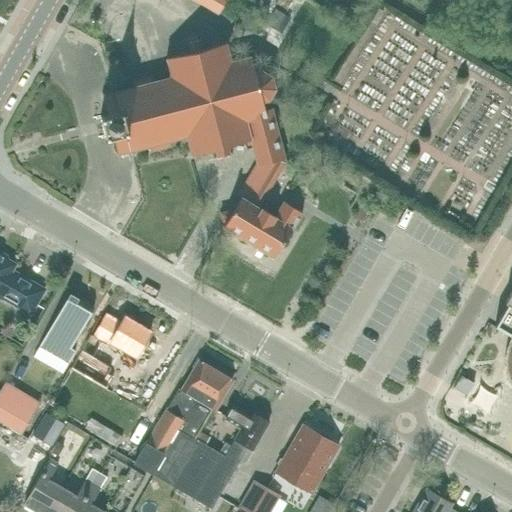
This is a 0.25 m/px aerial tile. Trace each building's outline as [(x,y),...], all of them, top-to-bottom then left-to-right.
[(198,0),(219,12),(225,0),(198,0)] [(276,10),(267,24),(281,33),(290,18),(276,10)] [(230,61),(225,44),(202,50),(200,41),(186,44),(188,53),(165,59),(170,77),(153,81),(152,76),(131,81),(133,86),(101,94),(106,114),(99,116),(105,137),(112,136),(117,155),(148,147),(150,152),(170,147),(169,141),(186,137),(190,155),(213,149),(216,158),(230,154),(227,146),(250,140),(256,166),(269,174),(251,204),(241,197),(232,212),(228,210),(219,212),(221,222),(224,224),(223,226),(275,257),(292,228),(294,229),(303,214),(283,202),(275,216),(261,208),(261,209),(259,208),(286,163),(272,109),(264,111),(262,102),(268,101),(274,90),(271,77),(259,70),(253,71),(250,56),(230,61)] [(418,176),(427,159),(416,153),(407,170),(418,176)] [(0,298),(29,316),(44,290),(12,271),(15,264),(0,255),(0,298)] [(40,346),(69,362),(75,351),(74,350),(74,351),(70,349),(78,335),(80,332),(94,308),(77,298),(70,294),(68,298),(56,318),(54,322),(40,346)] [(511,296),(494,327),(511,336),(508,344),(506,351),(505,359),(505,367),(506,375),(509,382),(511,387),(511,296)] [(126,326),(121,323),(106,315),(93,337),(89,335),(70,369),(105,390),(112,377),(100,370),(115,345),(126,326)] [(150,332),(127,319),(124,317),(121,323),(126,326),(115,345),(136,357),(150,332)] [(211,436),(199,429),(212,409),(214,411),(232,381),(199,361),(181,390),(179,389),(135,462),(172,484),(196,442),(204,446),(211,436)] [(467,395),(474,383),(461,376),(454,388),(467,395)] [(35,412),(0,391),(0,420),(22,433),(35,412)] [(268,423),(250,412),(249,414),(234,406),(224,422),(240,431),(233,441),(235,442),(225,459),(204,446),(196,442),(172,484),(211,508),(237,463),(240,465),(246,461),(252,450),(268,423)] [(37,428),(56,439),(64,424),(45,413),(37,428)] [(91,417),(85,427),(116,447),(122,437),(91,417)] [(311,493),(339,446),(302,424),(274,472),(298,485),(311,493)] [(79,428),(72,442),(86,449),(93,435),(79,428)] [(51,451),(58,456),(64,445),(57,441),(51,451)] [(36,511),(46,511),(61,487),(48,479),(57,463),(50,459),(23,504),(36,511)] [(75,511),(92,483),(93,484),(99,473),(92,469),(85,480),(84,479),(75,495),(61,487),(46,511),(75,511)] [(92,483),(75,511),(104,511),(105,511),(90,503),(99,488),(101,489),(107,478),(99,473),(93,484),(92,483)] [(253,480),(238,507),(246,511),(271,511),(281,496),(253,480)] [(455,511),(449,508),(452,504),(426,489),(412,511),(455,511)]
